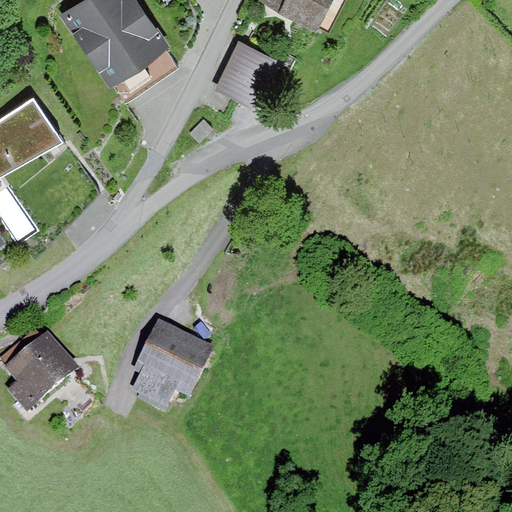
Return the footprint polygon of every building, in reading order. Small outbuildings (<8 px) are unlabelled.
[(139,0),(76,0),(60,11),(109,83),(112,81),(164,44),(169,42),(139,0)] [(263,0),(328,31),(343,0),(263,0)] [(239,38),(215,87),(252,105),(276,55),(239,38)] [(164,44),(112,81),(125,100),(178,64),(164,44)] [(0,171),(63,133),(34,93),(0,117),(0,171)] [(29,235),(45,226),(34,207),(18,217),(29,235)] [(216,349),(160,321),(135,371),(142,375),(134,392),(169,410),(177,394),(190,400),(216,349)] [(7,367),(41,337),(35,330),(1,359),(7,367)] [(7,367),(4,369),(17,384),(9,391),(29,414),(80,371),(74,364),(47,333),(41,337),(7,367)] [(482,387),(466,389),(469,417),(485,415),(482,387)]
